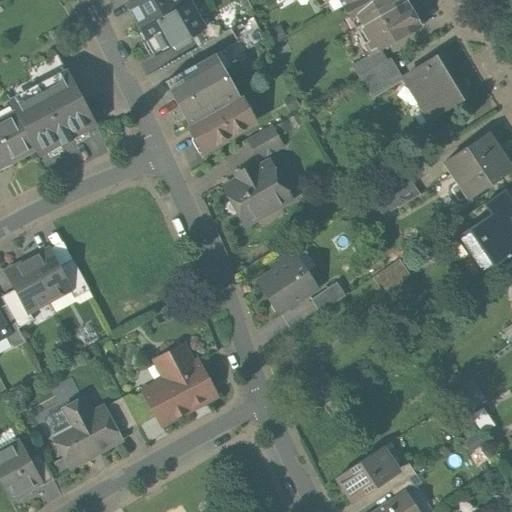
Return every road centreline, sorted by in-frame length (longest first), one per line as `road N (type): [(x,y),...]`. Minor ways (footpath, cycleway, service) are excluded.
road 1 (residential): [(260,414),(240,311),(161,152)]
road 2 (residential): [(260,414),(74,511)]
road 3 (residential): [(0,232),(161,152)]
road 4 (residential): [(161,152),(81,0)]
